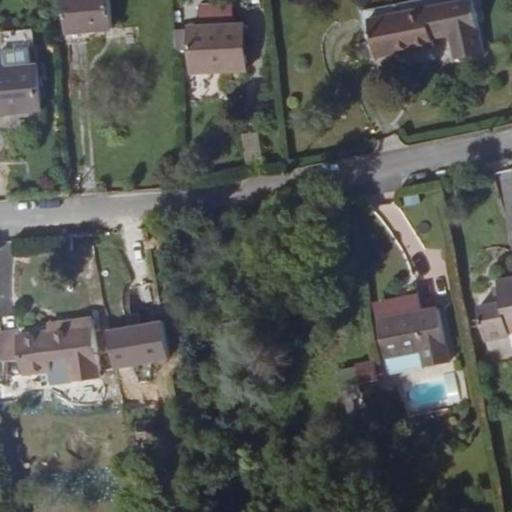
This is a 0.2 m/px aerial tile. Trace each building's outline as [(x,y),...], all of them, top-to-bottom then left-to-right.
[(96,22),(94,0),(63,0),(66,24),(96,22)] [(110,0),(94,0),(96,22),(112,21),(110,0)] [(462,2),(472,58),(482,56),(468,1),(462,2)] [(456,62),(472,58),(462,2),(419,12),(428,51),(431,51),(429,42),(449,38),(456,62)] [(402,57),(428,51),(419,12),(395,17),(402,57)] [(375,63),(402,57),(395,17),(365,24),(375,63)] [(236,31),(235,20),(187,22),(190,69),(242,66),(240,30),(236,31)] [(35,57),(9,60),(9,68),(12,104),(38,101),(35,57)] [(0,69),(9,68),(9,60),(0,60),(0,69)] [(9,68),(0,69),(0,105),(12,104),(9,68)] [(488,282),(500,279),(499,274),(499,271),(486,274),(488,282)] [(504,295),(488,299),(491,320),(511,316),(511,277),(511,271),(499,274),(500,279),(504,295)] [(384,323),(393,360),(429,351),(433,367),(456,362),(443,309),(427,312),(424,300),(422,298),(396,304),(393,307),(392,308),(391,309),(391,311),(391,312),(392,321),(384,323)] [(485,334),(494,332),(491,320),(488,299),(479,300),(485,334)] [(511,316),(491,320),(494,332),(511,329),(510,324),(511,323),(511,316)] [(65,333),(48,336),(20,339),(26,377),(58,372),(57,364),(74,362),(76,378),(98,376),(91,323),(64,327),(65,333)] [(47,328),(48,336),(65,333),(64,327),(47,328)]
